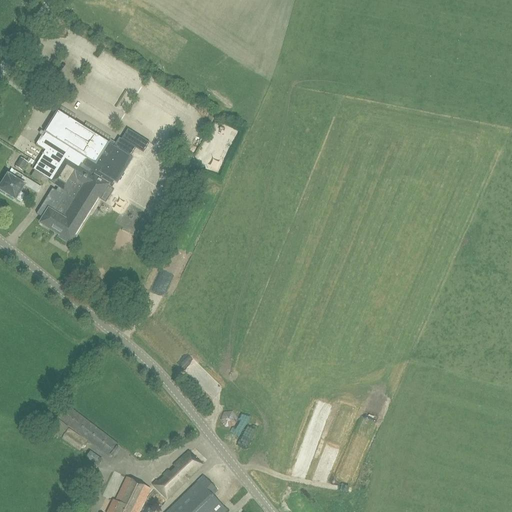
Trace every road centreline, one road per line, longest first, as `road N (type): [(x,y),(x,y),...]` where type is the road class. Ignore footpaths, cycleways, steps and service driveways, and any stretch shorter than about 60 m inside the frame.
road 1 (unclassified): [(271,511),(184,406),(0,243)]
road 2 (unknown): [(72,53),(170,107),(178,127),(173,138),(163,146),(95,112),(67,88),(63,71)]
